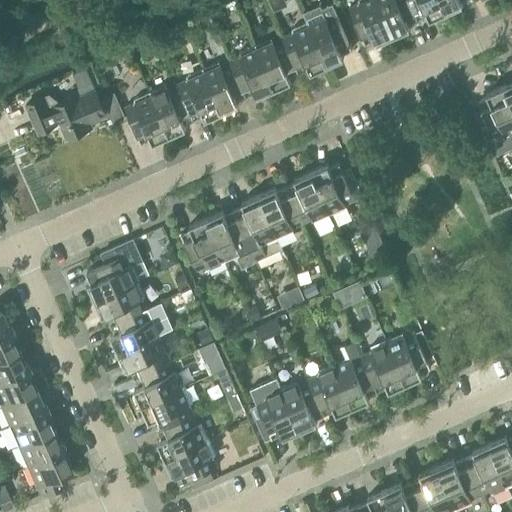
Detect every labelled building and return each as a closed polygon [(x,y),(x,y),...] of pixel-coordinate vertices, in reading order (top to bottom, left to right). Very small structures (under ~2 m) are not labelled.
[(393,34),(378,0),(358,0),(359,1),(348,6),(365,42),(375,38),(377,42),(393,34)] [(418,19),(409,0),(378,0),(393,34),(410,27),(408,23),(418,19)] [(446,11),(441,0),(409,0),(418,19),(427,14),(429,18),(446,11)] [(441,0),(446,11),(463,3),(461,0),(441,0)] [(304,12),(308,20),(327,64),(344,56),(342,52),(352,48),(332,3),(322,8),(321,4),(304,12)] [(327,64),(308,20),(291,27),(293,30),(283,35),(299,71),(308,67),(310,71),(327,64)] [(255,43),(274,87),(291,80),(289,76),(299,71),(283,35),(273,39),(271,36),(255,43)] [(274,87),(255,43),(239,50),(240,54),(230,58),(246,95),(256,90),(257,94),(274,87)] [(246,95),(230,58),(220,63),(218,59),(202,66),(221,110),(238,103),(236,99),(246,95)] [(36,128),(59,119),(65,135),(90,125),(88,120),(105,113),(86,63),(72,68),(79,87),(75,89),(77,93),(52,103),(48,91),(26,100),(36,128)] [(187,77),(177,82),(193,118),(203,114),(205,118),(221,110),(202,66),(186,74),(187,77)] [(511,80),(503,84),(508,97),(511,105),(511,80)] [(166,83),(149,90),(169,134),(185,126),(184,122),(193,118),(177,82),(167,86),(166,83)] [(511,105),(503,84),(486,92),(488,96),(478,100),(487,121),(480,123),(494,155),(511,147),(511,105)] [(149,90),(133,97),(135,100),(124,105),(140,141),(150,137),(152,141),(169,134),(149,90)] [(311,169),(330,213),(346,206),(345,202),(356,197),(355,193),(360,190),(350,166),(343,169),(339,161),(329,166),(327,162),(311,169)] [(286,185),(302,221),(312,217),(314,220),(330,213),(311,169),(294,177),(296,181),(286,185)] [(302,221),(286,185),(276,189),(275,185),(258,193),(277,236),(293,229),(292,226),(302,221)] [(233,208),(249,245),(256,261),(283,249),(277,236),(258,193),(241,200),(243,204),(233,208)] [(249,245),(233,208),(224,213),(222,209),(205,216),(224,260),(236,255),(242,267),(256,261),(249,245)] [(224,260),(205,216),(188,223),(190,227),(180,232),(196,268),(207,263),(208,267),(224,260)] [(94,296),(137,278),(130,262),(141,258),(132,237),(101,251),(105,260),(86,268),(91,279),(87,280),(94,296)] [(101,253),(92,257),(96,264),(104,260),(101,253)] [(184,274),(177,277),(182,288),(189,285),(184,274)] [(137,278),(94,296),(101,314),(105,312),(110,322),(146,306),(141,296),(145,294),(137,278)] [(317,283),(305,288),(309,297),(321,292),(320,289),(317,283)] [(299,286),(290,291),(296,303),(305,299),(299,286)] [(347,287),(338,291),(345,307),(354,303),(347,287)] [(191,289),(184,292),(188,302),(195,298),(191,289)] [(146,306),(110,322),(114,331),(110,333),(117,350),(161,331),(174,325),(163,299),(146,306)] [(259,304),(249,309),(254,318),(264,314),(259,304)] [(266,323),(259,327),(265,341),(273,338),(266,323)] [(208,328),(199,332),(204,343),(213,339),(208,328)] [(7,329),(0,331),(0,355),(18,347),(13,336),(10,337),(7,329)] [(386,338),(405,382),(422,374),(420,370),(430,366),(427,358),(434,355),(423,331),(416,334),(414,330),(404,334),(402,331),(386,338)] [(133,375),(170,359),(165,348),(168,347),(161,331),(117,350),(125,367),(129,365),(133,375)] [(361,353),(377,389),(387,385),(389,389),(405,382),(386,338),(370,345),(371,349),(361,353)] [(377,389),(361,353),(355,339),(340,345),(345,356),(333,361),(353,405),(369,398),(368,394),(377,389)] [(0,378),(24,368),(21,360),(23,359),(18,347),(0,355),(0,378)] [(218,349),(206,354),(214,371),(225,366),(218,349)] [(170,359),(133,375),(137,384),(133,386),(141,403),(185,384),(177,367),(174,369),(170,359)] [(353,405),(333,361),(317,368),(319,372),(308,376),(325,413),(334,408),(336,413),(353,405)] [(24,368),(0,378),(0,402),(35,387),(30,375),(28,376),(24,368)] [(281,385),(300,428),(317,421),(315,417),(325,413),(308,376),(298,381),(297,378),(281,385)] [(281,385),(277,377),(251,388),(256,400),(255,400),(256,403),(250,406),(261,432),(268,429),(271,436),(281,432),(283,436),(300,428),(281,385)] [(232,381),(225,383),(230,395),(237,392),(232,381)] [(185,384),(141,403),(148,420),(152,418),(157,427),(193,411),(188,401),(192,400),(185,384)] [(0,406),(8,423),(42,408),(38,399),(40,398),(35,387),(0,402),(0,406)] [(237,392),(230,395),(235,407),(242,404),(237,392)] [(16,443),(53,427),(48,415),(45,416),(42,408),(8,423),(16,443)] [(193,411),(157,427),(161,437),(157,439),(164,455),(208,436),(201,420),(197,422),(193,411)] [(53,427),(16,443),(25,463),(59,447),(56,439),(58,438),(53,427)] [(489,441),(509,485),(511,483),(511,435),(508,438),(506,434),(489,441)] [(208,436),(164,455),(172,472),(176,471),(180,481),(189,477),(193,486),(211,479),(206,469),(217,465),(212,454),(215,452),(208,436)] [(465,457),(481,493),(491,489),(492,492),(509,485),(489,441),(473,448),(474,452),(465,457)] [(59,447),(25,463),(39,493),(66,481),(62,471),(71,467),(65,455),(63,456),(59,447)] [(481,493),(465,457),(455,461),(453,457),(437,464),(456,508),(472,501),(471,498),(481,493)] [(446,511),(456,508),(437,464),(420,472),(422,476),(412,480),(425,511),(437,511),(438,511),(446,511)] [(425,511),(412,480),(402,484),(401,480),(384,488),(394,511),(425,511)] [(0,483),(0,500),(9,497),(3,482),(0,483)] [(359,503),(363,511),(394,511),(384,488),(367,495),(369,499),(359,503)] [(363,511),(359,503),(350,508),(348,504),(331,511),(363,511)]
